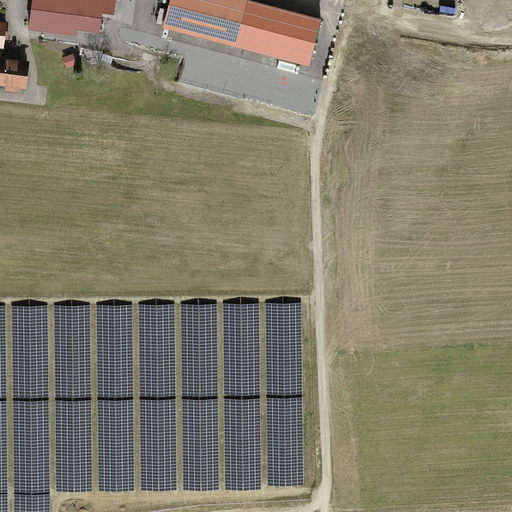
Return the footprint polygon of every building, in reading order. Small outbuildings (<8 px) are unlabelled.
[(36,0),(34,27),(103,34),(106,0),(36,0)] [(256,1),(253,0),(172,0),(166,26),(245,45),(256,1)] [(9,21),(0,19),(0,45),(6,47),(9,21)] [(67,67),(78,65),(76,53),(65,55),(67,67)] [(33,63),(0,61),(0,82),(32,85),(33,63)]
